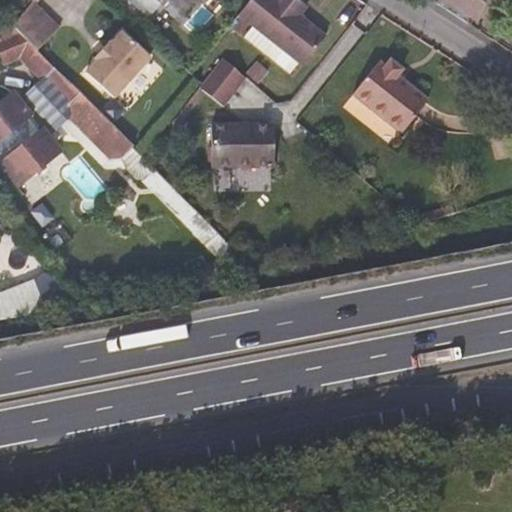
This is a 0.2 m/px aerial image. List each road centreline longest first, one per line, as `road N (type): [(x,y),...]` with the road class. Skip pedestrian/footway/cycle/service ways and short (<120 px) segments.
road 1 (trunk): [(511,282),(0,381)]
road 2 (trunk): [(0,428),(511,329)]
road 3 (tertiary): [(0,485),(261,430),(511,391)]
road 4 (residential): [(389,0),(511,80)]
